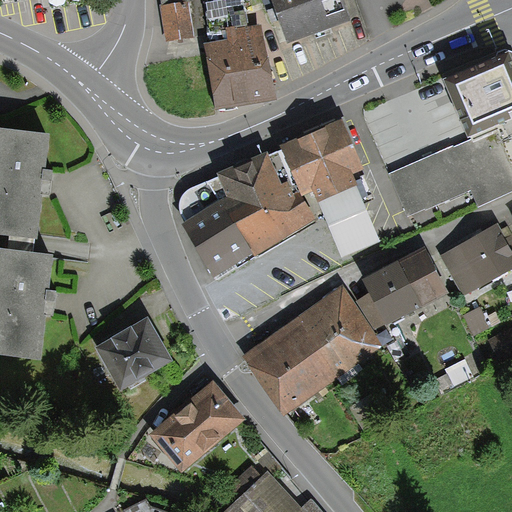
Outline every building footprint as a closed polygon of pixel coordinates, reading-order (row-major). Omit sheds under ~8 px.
[(159,0),(166,44),(196,40),(189,0),(159,0)] [(205,6),(210,34),(250,28),(245,0),(205,6)] [(269,0),(288,51),(352,28),(342,0),(269,0)] [(216,114),(277,103),(263,25),(250,28),(210,34),(207,35),(208,46),(204,47),(216,114)] [(497,63),(441,87),(466,144),(511,124),(511,56),(506,54),(500,57),(497,63)] [(46,154),(49,119),(0,113),(0,220),(9,221),(8,235),(34,238),(35,225),(39,225),(43,180),(51,181),(53,155),(46,154)] [(479,209),(511,195),(511,124),(466,144),(390,176),(408,219),(471,192),(479,209)] [(366,179),(342,125),(279,152),(280,154),(302,202),(307,201),(313,215),(320,212),(342,263),(380,247),(364,209),(357,192),(358,192),(355,184),(366,179)] [(256,259),(316,222),(302,202),(280,154),(268,158),(268,157),(217,178),(218,181),(208,185),(256,259)] [(376,204),(366,179),(355,184),(358,192),(357,192),(364,209),(376,204)] [(187,227),(182,229),(214,284),(256,259),(208,185),(192,191),(185,195),(180,204),(180,212),(183,220),(187,227)] [(463,300),(511,273),(511,251),(499,227),(496,228),(492,222),(480,228),(484,234),(440,258),(463,300)] [(50,291),(53,255),(0,248),(0,251),(0,250),(0,355),(42,361),(46,316),(53,316),(56,291),(50,291)] [(386,332),(449,298),(426,252),(361,284),(369,298),(357,304),(375,333),(384,329),(386,332)] [(343,287),(243,361),(285,419),(385,349),(343,287)] [(173,351),(148,308),(133,316),(132,314),(111,326),(112,329),(95,339),(121,383),(128,379),(131,384),(147,375),(143,369),(173,351)] [(466,318),(475,336),(494,327),(487,314),(484,315),(482,311),(466,318)] [(511,329),(489,342),(499,362),(511,355),(511,329)] [(447,375),(436,380),(442,392),(452,386),(454,389),(475,378),(466,361),(445,372),(447,375)] [(247,412),(214,373),(184,398),(217,438),(247,412)] [(151,426),(183,466),(217,438),(184,398),(151,426)] [(227,486),(235,495),(251,480),(280,511),(295,511),(304,504),(269,466),(262,473),(252,463),(227,486)] [(304,504),(295,511),(280,511),(251,480),(235,495),(224,505),(215,511),(325,511),(312,497),(304,504)] [(123,507),(126,511),(186,511),(151,502),(147,493),(123,507)]
